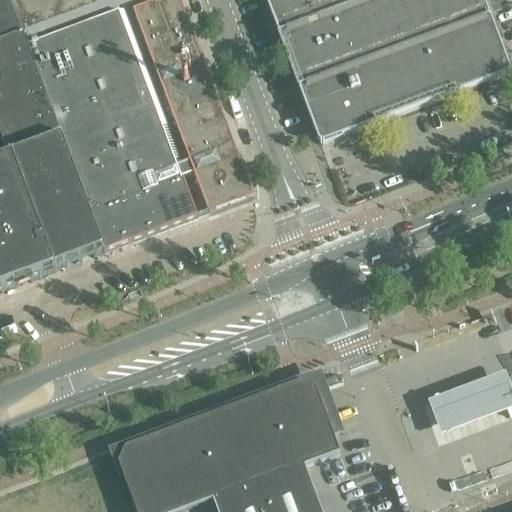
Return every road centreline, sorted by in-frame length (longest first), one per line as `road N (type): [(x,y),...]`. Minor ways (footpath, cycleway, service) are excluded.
road 1 (unclassified): [(320,271),(216,0)]
road 2 (primary): [(80,399),(333,300)]
road 3 (primary): [(320,271),(69,367)]
road 4 (unclassified): [(422,511),(333,300)]
road 5 (primary): [(511,194),(320,271)]
road 6 (primary): [(333,300),(511,221)]
